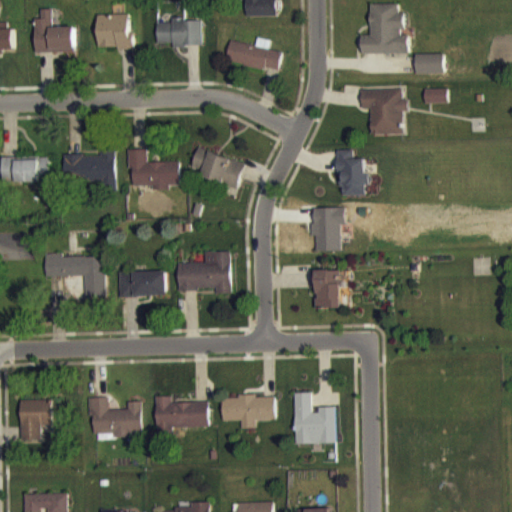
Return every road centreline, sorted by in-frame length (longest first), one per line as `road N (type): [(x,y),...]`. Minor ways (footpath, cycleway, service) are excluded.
road 1 (residential): [(0,348),(365,343)]
road 2 (residential): [(315,0),(314,90),(263,210),(264,341)]
road 3 (residential): [(0,100),(205,95),(246,104),(297,131)]
road 4 (residential): [(365,343),(372,511)]
